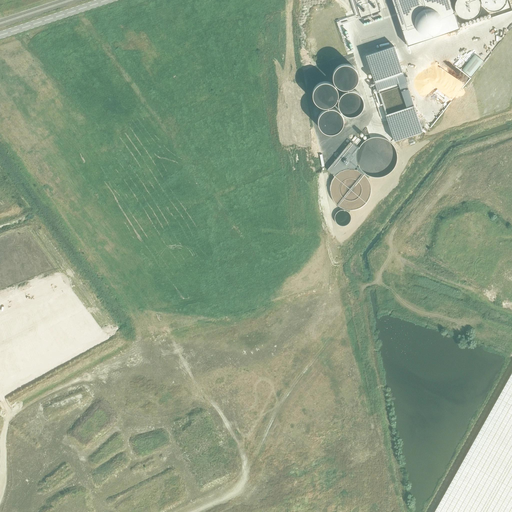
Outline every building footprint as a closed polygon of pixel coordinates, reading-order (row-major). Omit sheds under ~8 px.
[(376,0),(355,0),(361,18),(380,12),(376,0)] [(449,0),(392,0),(408,46),(459,28),(449,0)] [(456,0),(455,4),(455,8),(456,12),(459,15),(462,17),(466,18),(470,18),(474,17),(477,15),(479,11),(480,8),(480,4),(478,0),(456,0)] [(480,0),(482,3),(484,6),(488,8),(491,10),(495,10),(499,8),(502,6),(504,3),(505,0),(480,0)] [(394,47),(366,56),(394,141),(423,132),(394,47)] [(349,63),(345,62),(341,63),(337,65),(334,69),(333,73),(333,77),(334,81),(336,84),(340,86),(343,87),(347,87),(351,86),(354,84),(356,80),(358,77),(357,73),(356,69),(353,65),(349,63)] [(330,83),(325,82),(321,83),(317,85),(314,89),(313,93),(313,97),(314,101),(317,104),(320,106),(324,107),(328,107),(331,106),(334,103),(337,100),(338,96),(338,93),(336,88),(333,85),(330,83)] [(355,91),(351,90),(347,91),(343,93),(340,97),(339,101),(339,105),(340,109),(342,112),(346,114),(349,115),(353,115),(357,114),(360,112),(362,108),(364,105),(364,101),(362,97),(359,93),(355,91)] [(335,110),(331,109),(326,110),(323,112),(320,115),(318,119),(318,124),(320,127),(322,130),(325,133),(329,134),(333,134),(337,132),(340,130),(342,127),(343,123),(343,119),(341,115),(339,112),(335,110)] [(511,511),(511,372),(434,511),(511,511)]
